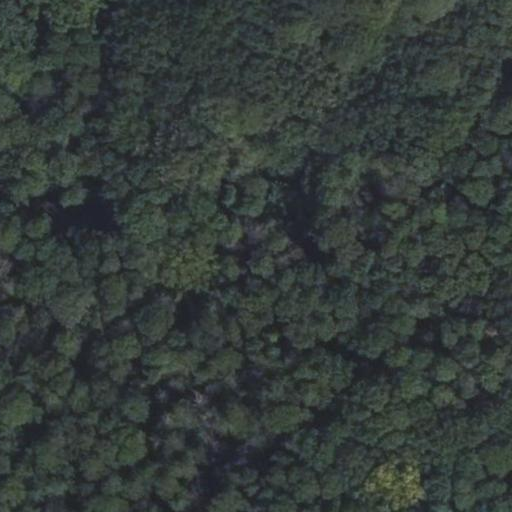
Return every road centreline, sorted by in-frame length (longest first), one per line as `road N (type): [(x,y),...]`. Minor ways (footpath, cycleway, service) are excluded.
road 1 (track): [(218,0),(215,54),(284,161),(341,386),(336,511)]
road 2 (track): [(0,211),(511,121)]
